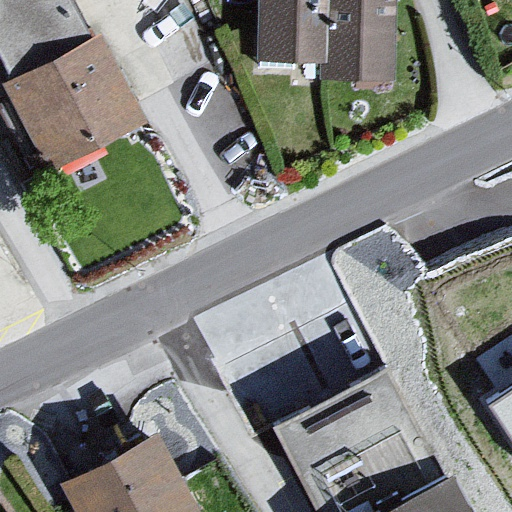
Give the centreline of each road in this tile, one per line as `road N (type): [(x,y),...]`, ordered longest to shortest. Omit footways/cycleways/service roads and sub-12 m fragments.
road 1 (tertiary): [(0,387),(511,133)]
road 2 (unknown): [(244,265),(112,0)]
road 3 (unknown): [(162,306),(269,511)]
